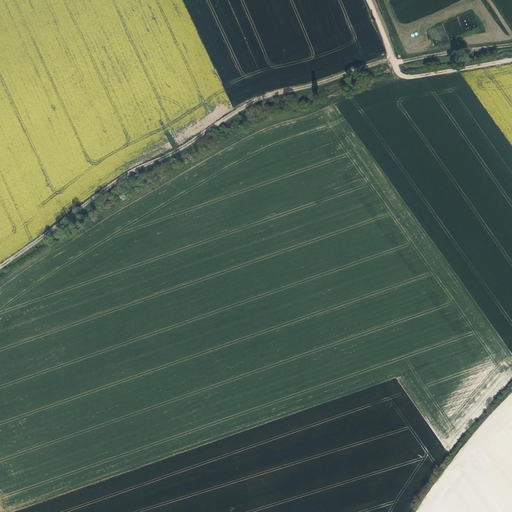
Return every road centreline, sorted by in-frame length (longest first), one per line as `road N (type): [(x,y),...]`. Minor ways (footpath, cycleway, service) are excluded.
road 1 (track): [(0,267),(131,173),(259,100),(393,59),(511,44)]
road 2 (track): [(405,77),(245,133),(0,283)]
